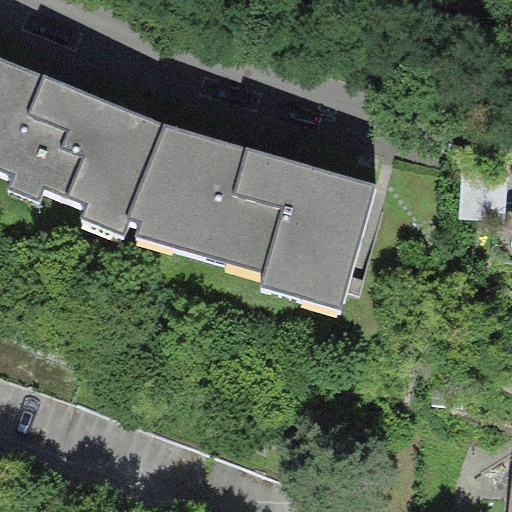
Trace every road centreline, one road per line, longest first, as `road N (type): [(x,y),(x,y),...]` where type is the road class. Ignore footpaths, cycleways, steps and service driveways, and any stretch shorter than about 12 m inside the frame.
road 1 (residential): [(511,135),(290,94),(20,0)]
road 2 (track): [(160,511),(0,449)]
